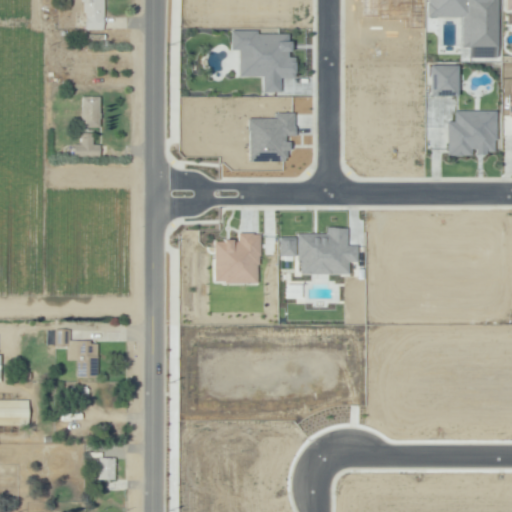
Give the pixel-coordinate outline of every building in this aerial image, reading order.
[(104,0),(105,27),(86,28),(85,0),(104,0)] [(497,57),(495,0),(425,0),(426,18),(460,17),(461,45),(466,45),(467,58),(497,57)] [(237,76),(260,76),(260,92),(279,92),(279,78),(294,78),(294,57),(288,57),(288,34),(256,34),(256,30),(229,30),(229,49),(237,49),(237,76)] [(455,65),(428,65),(428,96),(456,95),(455,65)] [(101,127),(83,127),(83,95),(100,94),(101,127)] [(445,121),(445,156),(471,156),(471,153),(494,153),(494,111),(453,110),(453,121),(445,121)] [(293,112),(274,112),(274,118),(246,118),(247,161),(285,161),(285,136),(293,136),(293,112)] [(94,131),(93,143),(101,143),(101,155),(74,155),(74,144),(81,144),(81,131),(94,131)] [(298,274),(347,274),(347,262),(355,262),(355,245),(345,245),(345,227),(325,227),(325,233),(294,233),(294,237),(278,237),(278,256),(298,256),(298,274)] [(212,282),(257,283),(257,233),(236,233),(236,240),(212,240),(212,282)] [(284,298),(295,298),(295,303),(303,303),(303,284),(284,284),(284,298)] [(71,329),(71,339),(91,339),(91,343),(99,343),(100,373),(95,373),(95,379),(77,379),(77,367),(72,367),(72,360),(67,360),(68,346),(57,346),(57,329),(71,329)] [(0,398),(28,398),(29,424),(0,424),(0,398)] [(116,458),(116,480),(97,480),(97,458),(116,458)]
